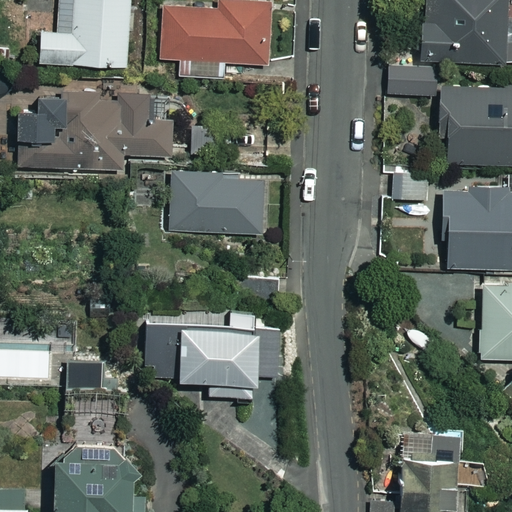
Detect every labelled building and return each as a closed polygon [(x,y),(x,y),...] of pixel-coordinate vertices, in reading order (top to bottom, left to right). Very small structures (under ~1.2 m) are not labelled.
[(129,0),(59,0),(59,32),(39,32),(39,68),(129,68),(129,0)] [(267,0),(214,0),(215,4),(161,5),(162,61),(180,61),(180,79),(225,78),(224,63),(269,63),(267,0)] [(511,39),(506,39),(505,0),(422,0),(423,30),(416,30),(416,54),(423,54),(423,63),(511,62),(511,39)] [(434,67),(388,68),(388,95),(435,95),(434,67)] [(511,84),(438,86),(439,137),(447,137),(448,165),(511,163),(511,84)] [(191,154),(220,154),(220,134),(229,134),(229,90),(190,90),(191,154)] [(32,113),(17,113),(18,172),(125,169),(124,155),(172,154),(171,118),(147,118),(147,95),(31,98),(32,113)] [(239,179),(239,170),(171,170),(171,232),(262,232),(262,179),(239,179)] [(426,176),(393,176),(393,199),(426,199),(426,176)] [(471,181),(471,190),(437,191),(437,241),(444,241),(444,270),(511,269),(511,190),(506,190),(506,181),(471,181)] [(511,284),(481,284),(481,360),(511,360),(511,284)] [(278,328),(255,327),(255,313),(230,312),(229,328),(147,326),(146,381),(208,382),(207,397),(254,397),(254,383),(277,384),(278,328)] [(100,361),(66,362),(66,388),(100,388),(100,361)] [(457,435),(402,433),(398,511),(484,511),(488,461),(456,460),(457,435)] [(152,511),(153,506),(131,505),(132,451),(54,448),(51,511),(152,511)] [(0,511),(27,511),(27,506),(37,506),(38,489),(0,487),(0,511)]
